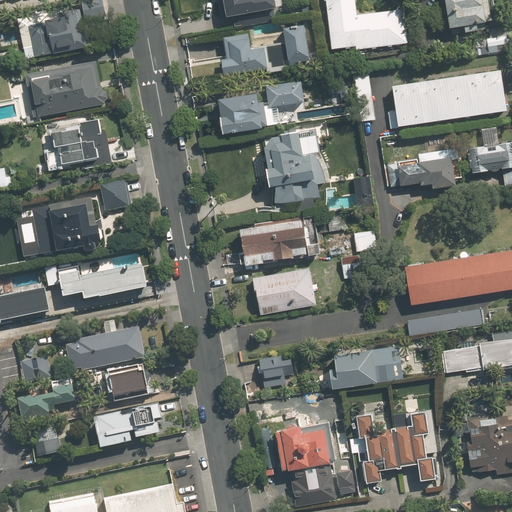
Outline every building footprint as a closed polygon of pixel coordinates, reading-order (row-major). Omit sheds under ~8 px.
[(85,0),(89,19),(110,15),(107,0),(85,0)] [(278,19),(274,0),(218,0),(221,15),(226,14),(227,17),(233,16),(235,26),(278,19)] [(355,0),(326,0),(333,52),(405,43),(401,10),(357,16),(355,0)] [(469,36),(469,40),(489,37),(487,25),(492,24),(488,0),(447,0),(454,39),(469,36)] [(21,17),(29,57),(95,45),(92,30),(89,30),(85,5),(21,17)] [(221,59),(224,76),(266,69),(267,73),(297,68),(296,64),(312,61),(306,24),(284,28),(286,41),(251,47),(249,32),(223,36),(227,58),(221,59)] [(472,54),(509,48),(507,35),(470,41),(472,54)] [(101,59),(29,72),(38,116),(111,102),(110,99),(113,96),(112,89),(108,87),(107,84),(105,84),(101,59)] [(362,121),(376,119),(368,72),(354,74),(362,121)] [(392,128),(398,128),(506,113),(500,72),(392,87),(395,111),(389,112),(392,128)] [(266,85),(269,107),(305,101),(302,80),(266,85)] [(218,99),(223,134),(268,126),(264,101),(259,102),(258,93),(218,99)] [(105,155),(106,155),(108,153),(108,152),(108,151),(107,143),(106,142),(105,141),(104,141),(102,141),(101,136),(107,135),(108,133),(109,132),(109,131),(107,121),(106,120),(105,119),(95,121),(94,118),(84,120),(83,115),(53,120),(58,148),(49,150),(52,169),(77,165),(76,160),(88,158),(90,167),(106,164),(105,155)] [(501,167),(503,186),(511,184),(511,152),(510,140),(498,141),(496,125),(480,127),(482,144),(466,147),(469,171),(501,167)] [(277,184),(275,202),(279,202),(298,201),(315,198),(321,196),(318,184),(326,182),(321,167),(314,153),(321,151),(317,129),(272,137),(265,148),(272,185),(277,184)] [(452,183),(449,158),(457,157),(456,147),(416,153),(417,160),(415,160),(415,157),(396,160),(396,162),(386,163),(389,185),(418,181),(418,183),(429,182),(429,187),(452,183)] [(0,168),(0,185),(18,183),(16,174),(9,175),(8,167),(0,168)] [(370,174),(353,177),(357,206),(374,203),(370,174)] [(103,184),(108,210),(133,205),(128,180),(103,184)] [(110,241),(101,195),(37,207),(38,215),(22,218),(28,249),(44,246),(45,253),(110,241)] [(347,213),(326,215),(327,232),(349,229),(347,213)] [(304,218),(241,227),(246,262),(309,254),(304,218)] [(373,230),(353,233),(355,251),(376,248),(373,230)] [(511,291),(511,252),(405,269),(411,307),(511,291)] [(357,254),(340,256),(344,281),(361,278),(357,254)] [(89,289),(90,296),(153,284),(149,260),(84,273),(82,263),(61,268),(66,293),(89,289)] [(58,264),(47,266),(51,284),(62,282),(58,264)] [(310,267),(252,277),(259,314),(317,304),(310,267)] [(0,318),(56,307),(51,284),(2,294),(0,286),(0,318)] [(407,322),(409,335),(483,323),(480,309),(407,322)] [(149,355),(143,324),(68,339),(75,370),(149,355)] [(511,330),(491,334),(492,341),(478,343),(478,346),(473,347),(472,343),(460,345),(460,349),(442,352),(445,374),(481,368),(481,371),(511,366),(511,330)] [(330,368),(333,388),(404,379),(400,345),(335,354),(336,367),(330,368)] [(26,380),(54,374),(50,354),(23,359),(26,380)] [(281,355),(260,359),(264,387),(286,383),(285,375),(294,374),(291,358),(282,360),(281,355)] [(115,371),(119,392),(155,385),(150,364),(115,371)] [(59,402),(81,398),(78,380),(58,384),(59,389),(22,396),(25,417),(60,410),(59,402)] [(167,422),(164,404),(97,417),(104,449),(165,438),(162,423),(167,422)] [(496,454),(499,473),(511,470),(511,414),(506,415),(505,412),(498,413),(503,446),(497,447),(498,453),(496,454)] [(399,467),(400,470),(401,470),(401,468),(418,466),(420,483),(436,480),(432,458),(427,459),(423,436),(429,435),(425,413),(410,415),(412,427),(394,429),(399,464),(399,467)] [(495,473),(499,473),(496,454),(498,453),(497,447),(503,446),(498,413),(465,418),(467,431),(464,432),(468,457),(473,456),(475,471),(495,468),(495,473)] [(399,467),(399,464),(394,429),(375,431),(373,414),(358,417),(361,439),(366,438),(370,462),(365,462),(368,484),(384,482),(382,470),(399,467)] [(330,421),(276,430),(283,470),(293,469),(296,491),(341,484),(330,421)] [(67,449),(65,434),(37,439),(39,454),(67,449)] [(56,500),(58,511),(189,511),(193,511),(191,498),(184,500),(180,480),(108,494),(112,511),(106,511),(105,511),(101,492),(56,500)]
